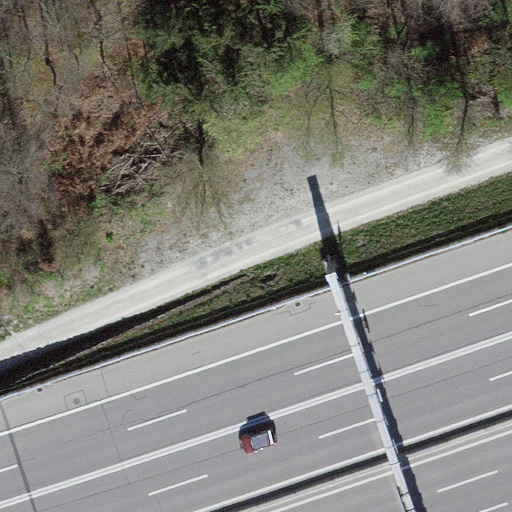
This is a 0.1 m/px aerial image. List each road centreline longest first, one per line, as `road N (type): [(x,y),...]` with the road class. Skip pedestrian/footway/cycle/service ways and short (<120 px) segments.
road 1 (track): [(511,154),(236,257),(0,358)]
road 2 (motorway): [(511,334),(0,505)]
